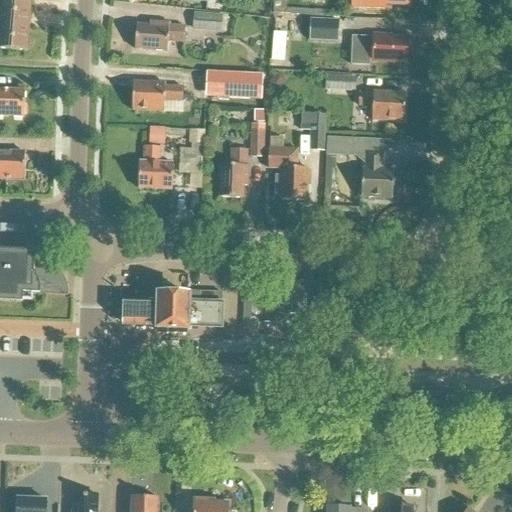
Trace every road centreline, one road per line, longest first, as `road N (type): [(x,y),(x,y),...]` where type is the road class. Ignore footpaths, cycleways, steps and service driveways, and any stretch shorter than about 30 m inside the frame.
road 1 (unclassified): [(94,252),(445,263)]
road 2 (unclassified): [(445,263),(457,0)]
road 3 (unclassified): [(94,252),(75,216),(86,0)]
road 4 (tertiary): [(511,453),(285,443)]
road 5 (tertiary): [(285,443),(98,437)]
road 6 (unclassified): [(98,437),(94,252)]
